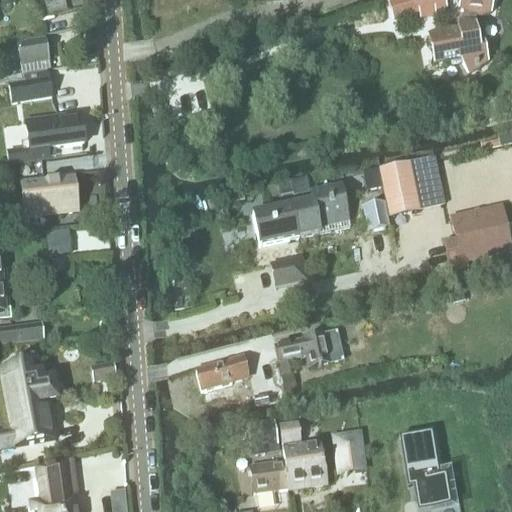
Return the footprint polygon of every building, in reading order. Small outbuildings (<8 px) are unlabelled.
[(0,0),(0,1),(2,10),(16,5),(14,0),(0,0)] [(62,0),(43,5),(46,17),(65,12),(62,0)] [(408,0),(389,6),(394,21),(418,13),(444,9),(442,0),(408,0)] [(473,28),(473,18),(487,15),(489,0),(461,0),(459,12),(464,14),(461,26),(459,25),(457,33),(436,37),(429,41),(434,68),(460,63),(461,65),(467,76),(485,65),(481,44),(476,45),(473,28)] [(46,42),(17,47),(21,69),(49,64),(46,42)] [(11,108),(53,102),(48,76),(23,80),(24,86),(7,89),(11,108)] [(509,101),(493,104),(496,117),(511,113),(509,101)] [(23,150),(8,152),(10,168),(36,164),(50,162),(49,157),(48,150),(84,145),(79,117),(30,125),(32,140),(22,142),(23,150)] [(389,220),(419,214),(438,204),(429,162),(379,172),(389,220)] [(24,221),(76,215),(73,181),(21,186),(24,221)] [(293,200),(309,197),(305,181),(266,189),(269,202),(279,200),(292,197),(293,200)] [(349,225),(341,189),(310,196),(312,205),(291,210),(291,209),(282,211),(254,217),(253,217),(260,250),(261,249),(318,237),(319,237),(350,231),(349,225)] [(367,238),(390,232),(384,205),(361,210),(367,238)] [(453,273),(464,270),(463,263),(508,253),(499,214),(454,223),(458,244),(447,247),(453,273)] [(275,291),(307,284),(302,259),(270,266),(275,291)] [(0,347),(43,342),(41,327),(0,332),(0,347)] [(343,362),(337,332),(302,339),(302,341),(274,347),(277,364),(279,364),(282,376),(291,374),(288,362),(306,358),(308,370),(331,365),(343,362)] [(70,369),(82,367),(78,345),(66,347),(70,369)] [(201,394),(232,386),(232,384),(247,380),(242,360),(195,372),(201,394)] [(29,378),(27,367),(0,372),(5,399),(8,398),(12,421),(10,422),(11,432),(1,434),(4,450),(56,440),(53,424),(48,425),(44,405),(57,402),(53,381),(42,383),(41,375),(29,378)] [(92,384),(114,380),(111,368),(90,372),(92,384)] [(292,376),(281,378),(286,401),(299,398),(294,375),(292,376)] [(275,440),(273,426),(248,429),(247,430),(251,452),(252,459),(277,456),(278,456),(275,440)] [(301,447),(298,426),(279,428),(288,495),(326,490),(319,444),(301,447)] [(365,476),(360,435),(344,437),(349,478),(365,476)] [(432,436),(399,441),(407,492),(409,492),(408,489),(412,488),(416,511),(439,511),(450,510),(445,480),(439,481),(432,436)] [(71,502),(67,462),(36,470),(40,506),(33,506),(33,511),(76,511),(75,502),(71,502)] [(252,498),(287,493),(283,466),(249,471),(252,498)] [(110,496),(111,511),(126,511),(124,494),(110,496)]
